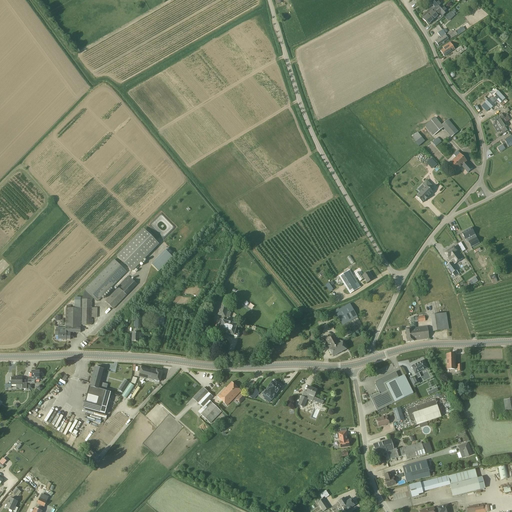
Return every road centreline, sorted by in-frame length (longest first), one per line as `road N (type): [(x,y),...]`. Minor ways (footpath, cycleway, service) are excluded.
road 1 (secondary): [(352,366),(0,356)]
road 2 (unclassified): [(401,283),(309,126),(270,0)]
road 3 (unclassified): [(479,182),(485,150),(475,117),(404,0)]
road 4 (unclassified): [(387,511),(368,469),(352,366)]
road 5 (secondary): [(371,359),(416,346),(511,341)]
